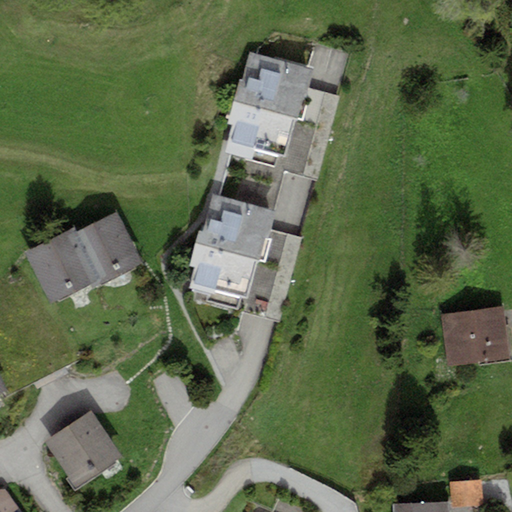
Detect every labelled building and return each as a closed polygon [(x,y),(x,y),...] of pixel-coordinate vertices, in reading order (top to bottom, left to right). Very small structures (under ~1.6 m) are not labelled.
[(312,70),(249,53),(242,79),(238,78),(226,124),(232,126),(224,153),(229,155),(274,166),(277,155),(285,157),(295,120),(299,121),(307,89),(312,70)] [(338,97),(307,89),(299,121),(295,120),(285,157),(277,155),(274,166),(229,155),(218,196),(275,211),(285,173),(316,181),(338,97)] [(218,196),(213,194),(203,231),(197,230),(188,266),(193,268),(188,288),(195,290),(246,303),(258,261),(261,262),(270,229),(275,211),(218,196)] [(143,263),(116,211),(76,231),(72,233),(96,281),(90,284),(92,288),(143,263)] [(74,227),(23,252),(48,304),(90,284),(96,281),(72,233),(76,231),(74,227)] [(302,238),(270,229),(261,262),(258,261),(246,303),(195,290),(192,301),(279,324),(302,238)] [(502,305),(440,314),(447,368),(510,359),(502,305)] [(91,410),(44,442),(76,489),(123,457),(91,410)] [(482,480),(449,483),(451,508),(483,506),(482,480)] [(19,511),(4,489),(0,489),(0,511),(19,511)] [(449,511),(449,502),(391,504),(391,511),(449,511)]
